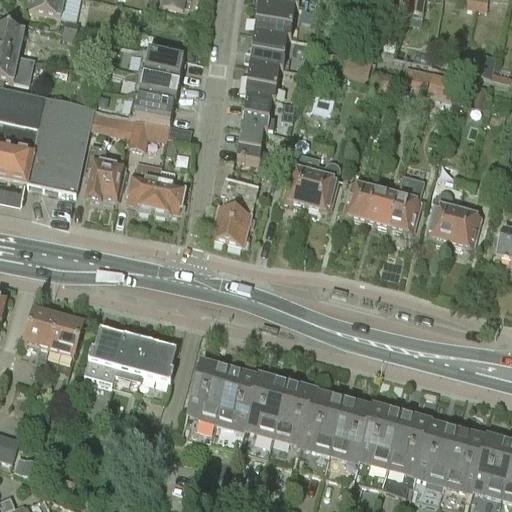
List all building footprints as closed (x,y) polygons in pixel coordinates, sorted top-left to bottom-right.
[(64,0),(28,0),(25,18),(59,25),(64,0)] [(188,12),(188,0),(164,0),(164,11),(188,12)] [(262,0),(261,8),(258,7),(257,9),(293,14),(294,15),(297,15),(299,0),(262,0)] [(340,0),(339,11),(349,12),(351,0),(340,0)] [(409,0),(409,5),(411,6),(409,19),(422,21),(424,0),(409,0)] [(476,15),(479,0),(467,0),(466,13),(476,15)] [(479,0),(476,15),(486,16),(488,2),(479,0)] [(289,47),(294,15),(293,14),(257,9),(253,41),(286,45),(286,46),(289,47)] [(65,26),(63,36),(76,39),(79,29),(65,26)] [(0,34),(0,60),(17,64),(18,63),(23,39),(0,34)] [(63,36),(61,46),(74,48),(76,39),(63,36)] [(249,72),(278,77),(281,77),(286,46),(286,45),(253,41),(249,72)] [(140,57),(136,79),(177,87),(178,86),(182,64),(140,57)] [(18,63),(17,64),(0,60),(0,87),(27,93),(32,66),(18,63)] [(477,60),(472,81),(491,85),(495,64),(477,60)] [(244,105),(246,105),(270,108),(274,109),(278,77),(249,72),(244,105)] [(403,83),(374,76),(368,95),(398,103),(403,83)] [(132,101),(173,109),(174,109),(179,86),(178,86),(177,87),(136,79),(132,101)] [(438,81),(438,83),(436,94),(437,94),(436,102),(454,106),(459,86),(438,81)] [(0,96),(0,130),(38,139),(44,106),(0,96)] [(169,131),(173,109),(132,101),(127,123),(127,124),(129,124),(164,130),(169,131)] [(265,140),(270,108),(246,105),(242,134),(240,134),(240,135),(262,138),(262,140),(265,140)] [(33,163),(27,194),(75,204),(89,135),(92,117),(44,106),(38,139),(33,163)] [(147,145),(165,149),(169,131),(164,130),(129,124),(127,124),(127,123),(93,116),(92,117),(89,135),(129,144),(127,153),(145,157),(147,145)] [(0,130),(0,155),(33,163),(38,139),(0,130)] [(258,171),(262,140),(262,138),(240,135),(236,168),(258,171)] [(320,157),(323,146),(314,143),(310,155),(320,157)] [(334,149),(323,146),(320,157),(332,161),(334,149)] [(105,157),(94,154),(84,205),(100,208),(100,205),(117,208),(123,174),(103,170),(105,157)] [(0,155),(0,188),(10,190),(27,194),(33,163),(0,155)] [(282,207),(305,213),(314,180),(316,172),(317,172),(319,166),(294,159),(290,174),(282,207)] [(316,172),(314,180),(305,213),(329,219),(339,178),(339,174),(337,171),(334,169),(330,168),(326,170),(324,174),(317,172),(316,172)] [(135,213),(151,217),(157,188),(160,175),(136,170),(133,183),(132,183),(126,210),(135,211),(135,213)] [(421,207),(420,207),(425,188),(402,182),(398,201),(389,234),(413,240),(421,207)] [(256,194),(225,187),(221,203),(225,203),(222,215),(218,215),(210,247),(241,255),(256,194)] [(157,188),(151,217),(169,220),(169,219),(178,220),(183,193),(157,188)] [(366,228),(374,195),(351,189),(342,223),(366,228)] [(389,234),(398,201),(374,195),(366,228),(389,234)] [(0,213),(18,216),(20,203),(0,198),(0,213)] [(448,250),(449,250),(458,217),(434,211),(426,244),(436,247),(436,251),(446,253),(448,250)] [(481,223),(458,217),(449,250),(473,256),(481,223)] [(511,266),(511,235),(502,233),(495,262),(511,266)] [(48,359),(57,322),(32,315),(22,352),(48,359)] [(82,328),(57,322),(48,359),(72,365),(82,328)] [(115,377),(115,378),(124,343),(121,343),(122,339),(111,336),(110,340),(98,337),(93,357),(90,356),(82,385),(110,393),(113,385),(115,377)] [(141,384),(150,350),(124,343),(115,378),(115,377),(113,385),(138,392),(140,384),(141,384)] [(152,351),(150,350),(141,384),(168,392),(172,378),(170,377),(175,358),(163,355),(164,351),(153,347),(152,351)] [(210,452),(231,375),(217,372),(216,374),(201,370),(186,427),(190,428),(186,446),(210,452)] [(239,460),(259,385),(242,381),(243,379),(231,375),(210,452),(239,460)] [(267,467),(288,388),(276,385),(275,388),(259,384),(259,385),(239,460),(267,467)] [(316,400),(316,399),(301,394),(301,392),(288,388),(267,467),(296,474),(316,400)] [(324,482),(345,406),(332,402),(331,404),(316,400),(296,474),(324,482)] [(353,489),(373,416),(357,411),(358,409),(345,406),(324,482),(353,489)] [(381,496),(402,418),(389,415),(388,417),(373,413),(373,416),(353,489),(381,496)] [(410,504),(429,430),(430,428),(414,424),(414,421),(402,418),(381,496),(410,504)] [(438,511),(458,436),(445,432),(444,434),(429,430),(410,504),(438,511)] [(468,511),(486,445),(470,441),(471,439),(458,436),(438,511),(440,511),(468,511)] [(0,442),(0,467),(11,471),(18,448),(0,442)] [(499,511),(511,463),(511,447),(502,445),(501,447),(487,443),(486,445),(468,511),(499,511)] [(511,511),(511,463),(499,511),(511,511)] [(49,474),(17,464),(13,478),(44,491),(49,474)] [(12,511),(9,503),(0,507),(0,511),(12,511)]
